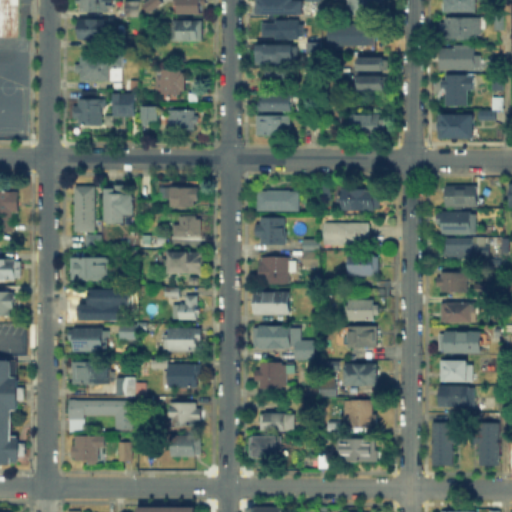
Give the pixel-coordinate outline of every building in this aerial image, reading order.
[(0,0),(17,0),(17,35),(0,35),(0,0)] [(81,0),(113,0),(113,12),(81,12),(81,0)] [(161,0),(161,10),(146,9),(146,0),(161,0)] [(181,0),(202,0),(202,13),(181,13),(181,0)] [(300,0),(300,15),(257,14),(257,0),(300,0)] [(349,0),(382,0),(382,15),(349,15),(349,0)] [(478,0),(478,13),(446,13),(446,0),(478,0)] [(141,3),(141,16),(126,16),(126,3),(141,3)] [(445,37),(445,19),(482,19),(482,37),(445,37)] [(82,21),(110,21),(110,40),(82,40),(82,21)] [(201,21),(201,40),(171,40),(171,21),(201,21)] [(264,22),(304,23),(303,39),(264,39),(264,22)] [(329,47),(329,25),(375,25),(375,47),(329,47)] [(125,39),(141,39),(141,51),(125,51),(125,39)] [(256,45),(297,45),(297,64),(255,64),(256,45)] [(442,67),(442,45),(477,45),(477,67),(442,67)] [(80,78),(80,56),(122,56),(122,78),(80,78)] [(360,71),(360,56),(385,56),(385,71),(360,71)] [(266,79),(266,65),(295,65),(295,79),(266,79)] [(185,94),(160,94),(160,72),(185,72),(185,94)] [(472,77),(472,107),(447,107),(447,76),(472,77)] [(503,77),(503,91),(493,91),(493,77),(503,77)] [(127,87),(127,78),(135,78),(135,87),(127,87)] [(360,79),(383,79),(383,89),(360,89),(360,79)] [(133,92),(133,115),(111,115),(111,91),(133,92)] [(262,111),(262,93),(295,93),(295,111),(262,111)] [(185,103),(185,94),(198,94),(198,103),(185,103)] [(490,108),(490,95),(501,95),(501,108),(490,108)] [(76,125),(76,97),(100,97),(100,125),(76,125)] [(139,124),(139,104),(156,105),(156,124),(139,124)] [(476,118),(476,108),(494,108),(494,118),(476,118)] [(171,111),(198,111),(197,132),(171,132),(171,111)] [(436,112),(472,112),(471,137),(435,136),(436,112)] [(102,113),(111,113),(110,124),(102,124),(102,113)] [(385,116),(385,137),(353,137),(353,116),(385,116)] [(291,118),(291,136),(258,136),(258,117),(291,118)] [(305,118),(321,118),(321,134),(305,134),(305,118)] [(93,184),(93,230),(73,230),(73,184),(93,184)] [(446,205),(446,186),(478,186),(478,206),(446,205)] [(198,198),(198,207),(172,207),(173,198),(163,198),(163,187),(198,187),(198,198)] [(339,211),(339,187),(376,187),(376,211),(339,211)] [(127,189),(127,197),(133,197),(133,219),(121,219),(121,221),(107,221),(108,189),(127,189)] [(258,211),(259,191),(300,191),(300,211),(258,211)] [(0,194),(16,194),(16,232),(0,232),(0,194)] [(443,233),(443,212),(477,212),(477,233),(443,233)] [(200,217),(200,236),(175,236),(175,217),(200,217)] [(286,220),(286,245),(262,245),(262,236),(256,236),(256,226),(262,226),(262,220),(286,220)] [(326,224),(370,225),(370,245),(326,245),(326,224)] [(99,233),(83,233),(83,245),(99,245),(99,233)] [(303,248),(304,238),(320,238),(320,248),(303,248)] [(476,239),(476,245),(490,246),(490,258),(448,258),(448,239),(476,239)] [(304,265),(304,250),(320,250),(320,265),(304,265)] [(169,253),(205,253),(205,274),(169,274),(169,253)] [(350,255),(382,255),(381,278),(350,278),(350,255)] [(289,257),(289,261),(297,261),(297,273),(289,273),(289,283),(261,283),(262,257),(289,257)] [(72,278),(72,258),(109,258),(108,278),(72,278)] [(0,261),(23,261),(23,280),(0,280),(0,261)] [(470,272),(470,293),(441,293),(441,272),(470,272)] [(491,285),(491,294),(477,294),(477,285),(491,285)] [(256,314),(256,292),(290,292),(290,314),(256,314)] [(0,293),(14,293),(14,315),(0,315),(0,293)] [(186,307),(186,296),(198,296),(198,319),(176,319),(176,306),(186,307)] [(76,299),(108,299),(108,318),(76,318),(76,299)] [(348,320),(348,301),(377,301),(376,320),(348,320)] [(478,304),(478,323),(444,323),(444,304),(478,304)] [(138,325),(138,340),(122,340),(122,325),(138,325)] [(293,326),(293,330),(303,330),(303,344),(316,344),(316,359),(296,359),(296,344),(293,344),(293,347),(257,347),(257,326),(293,326)] [(351,328),(378,328),(378,348),(351,348),(351,328)] [(74,329),(107,329),(107,352),(74,352),(74,329)] [(167,351),(168,329),(199,329),(199,351),(167,351)] [(442,333),(482,333),(482,353),(442,353),(442,333)] [(0,359),(17,359),(16,409),(11,409),(10,436),(18,436),(18,464),(0,464),(0,359)] [(258,369),(263,369),(263,363),(296,364),(296,375),(289,375),(289,389),(258,389),(258,369)] [(443,363),(475,363),(474,382),(443,382),(443,363)] [(75,365),(113,365),(113,383),(75,383),(75,365)] [(197,387),(167,387),(167,370),(172,370),(172,365),(203,365),(203,377),(197,377),(197,387)] [(379,365),(379,386),(347,386),(347,365),(379,365)] [(138,382),(137,395),(122,395),(122,379),(138,379),(138,382)] [(137,395),(138,382),(149,382),(149,395),(137,395)] [(324,396),(324,382),(336,382),(336,396),(324,396)] [(305,398),(306,387),(317,387),(317,398),(305,398)] [(443,388),(476,389),(476,408),(443,408),(443,388)] [(154,398),(154,410),(144,410),(144,398),(154,398)] [(135,415),(135,429),(118,429),(118,415),(85,415),(85,432),(71,431),(71,399),(135,399),(135,415)] [(345,401),(377,401),(377,428),(345,428),(345,401)] [(200,404),(200,425),(172,425),(172,404),(200,404)] [(262,432),(262,414),(298,414),(298,433),(262,432)] [(500,422),(500,464),(479,464),(479,444),(472,444),(472,432),(479,432),(479,421),(500,422)] [(453,423),(453,432),(461,432),(461,444),(453,444),(453,466),(435,465),(435,423),(453,423)] [(374,436),(373,460),(337,459),(337,436),(374,436)] [(77,459),(77,437),(107,437),(107,459),(77,459)] [(203,437),(202,458),(173,458),(174,437),(203,437)] [(279,439),(279,458),(256,458),(256,438),(279,439)] [(118,460),(118,442),(134,442),(134,460),(118,460)]
